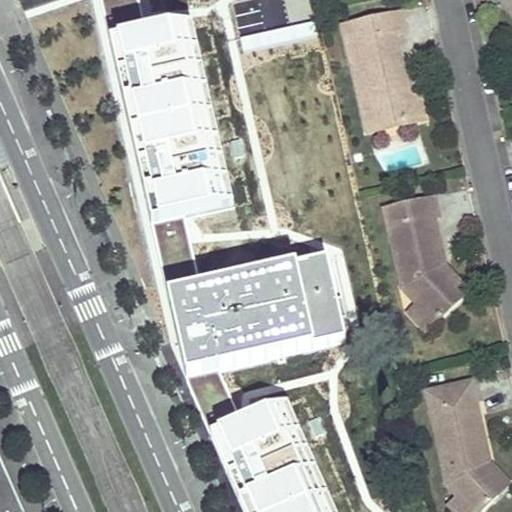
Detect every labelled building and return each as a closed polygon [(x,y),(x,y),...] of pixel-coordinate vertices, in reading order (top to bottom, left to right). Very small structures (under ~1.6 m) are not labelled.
[(343,23),(366,126),(404,117),(404,114),(415,97),(404,90),(392,81),(401,67),(393,31),(404,29),(399,10),(343,23)] [(194,26),(110,44),(151,227),(234,208),(194,26)] [(414,76),(401,67),(392,81),(404,90),(414,76)] [(419,114),(415,97),(404,114),(404,117),(419,114)] [(0,170),(10,166),(0,144),(0,170)] [(438,254),(442,253),(433,214),(439,212),(435,195),(384,207),(402,286),(416,302),(419,300),(434,317),(464,290),(446,270),(440,263),(438,254)] [(105,228),(99,231),(105,247),(112,244),(105,228)] [(325,263),(170,297),(187,376),(343,342),(325,263)] [(434,317),(419,300),(416,302),(408,309),(423,327),(434,317)] [(428,398),(448,489),(459,502),(467,511),(483,511),(508,490),(490,469),(486,470),(482,453),(486,452),(473,388),(428,398)] [(175,397),(169,400),(176,416),(182,413),(175,397)] [(335,511),(288,404),(212,438),(245,511),(335,511)] [(0,511),(23,511),(0,458),(0,511)] [(467,511),(459,502),(450,510),(451,511),(467,511)]
